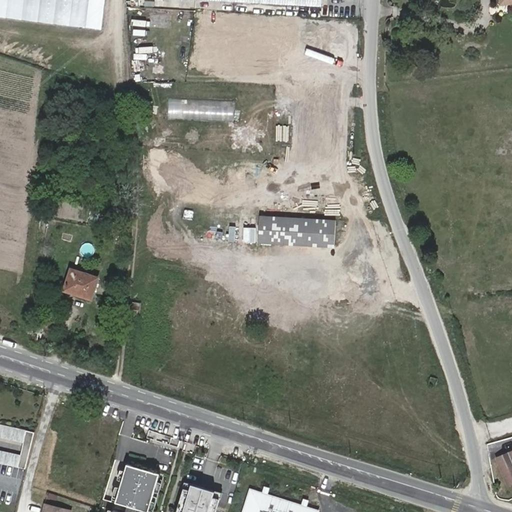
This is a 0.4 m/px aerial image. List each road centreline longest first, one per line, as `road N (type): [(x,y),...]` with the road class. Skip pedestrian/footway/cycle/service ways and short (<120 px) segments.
road 1 (unclassified): [(375,0),(370,86),(379,162),(463,408),(477,502)]
road 2 (track): [(119,0),(135,216),(114,393)]
road 3 (primary): [(333,463),(0,356)]
road 4 (unknown): [(423,290),(257,248),(247,214),(260,114)]
road 5 (primary): [(477,502),(333,463)]
road 6 (primary): [(333,463),(455,511)]
